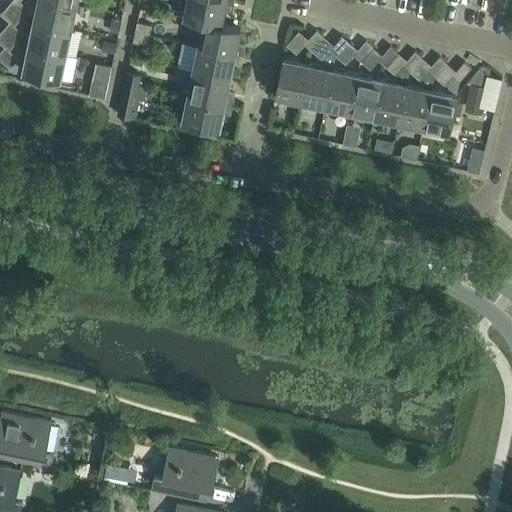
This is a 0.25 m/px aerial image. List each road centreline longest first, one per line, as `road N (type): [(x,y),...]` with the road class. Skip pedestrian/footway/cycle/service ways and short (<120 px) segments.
road 1 (residential): [(481,202),(0,127)]
road 2 (secondary): [(0,182),(391,263)]
road 3 (secondary): [(391,263),(469,300),(511,340)]
road 4 (secondary): [(511,297),(463,267),(391,263)]
